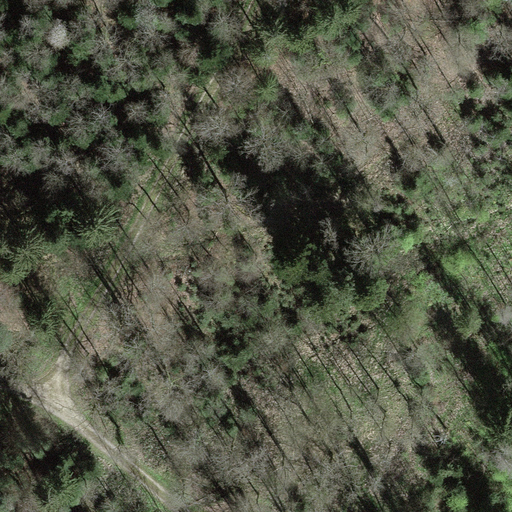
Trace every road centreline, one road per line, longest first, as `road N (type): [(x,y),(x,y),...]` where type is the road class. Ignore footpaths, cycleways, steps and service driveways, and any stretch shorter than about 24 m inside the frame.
road 1 (track): [(257,0),(49,403)]
road 2 (track): [(182,511),(77,423),(0,378)]
